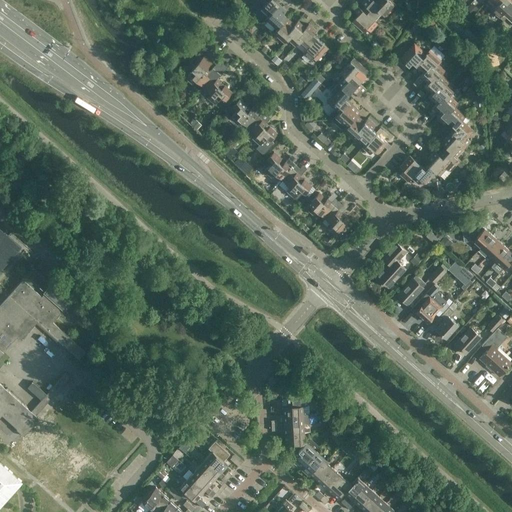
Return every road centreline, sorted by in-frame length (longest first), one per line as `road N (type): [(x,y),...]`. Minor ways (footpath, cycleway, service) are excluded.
road 1 (tertiary): [(231,202),(146,125),(0,16)]
road 2 (tertiary): [(0,47),(231,202)]
road 3 (unclassified): [(105,511),(153,460),(154,443),(112,404),(111,351),(75,315)]
road 4 (residential): [(324,0),(330,22),(390,76),(409,130),(360,189)]
road 5 (residential): [(360,189),(296,132),(283,81),(213,16)]
road 6 (tertiary): [(511,454),(368,326)]
road 7 (unclassified): [(0,209),(71,273),(75,315)]
road 8 (residential): [(390,216),(511,201)]
